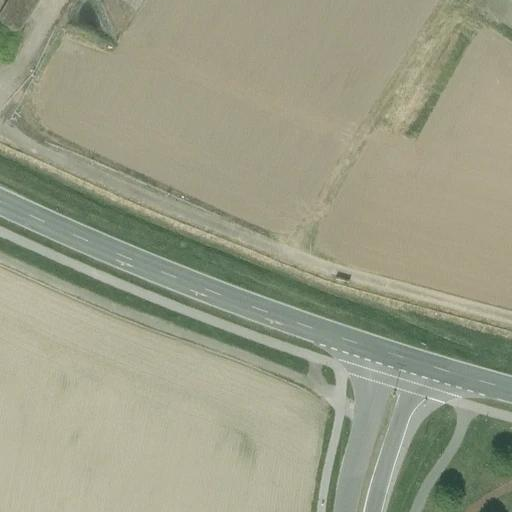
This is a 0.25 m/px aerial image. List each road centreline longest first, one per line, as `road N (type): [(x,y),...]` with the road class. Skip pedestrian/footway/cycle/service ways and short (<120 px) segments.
road 1 (secondary): [(0,204),(186,283),(387,354)]
road 2 (track): [(0,258),(368,415)]
road 3 (tertiary): [(387,354),(345,511)]
road 4 (tertiary): [(375,511),(421,365)]
